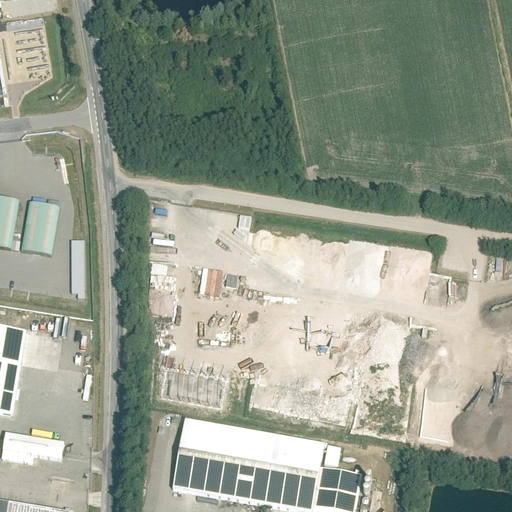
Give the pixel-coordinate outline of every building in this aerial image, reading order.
[(0,248),(14,251),(22,201),(0,197),(0,248)] [(56,257),(63,207),(32,203),(25,253),(56,257)] [(241,229),(252,231),(254,219),(243,217),(241,229)] [(74,242),(74,296),(81,296),(81,300),(88,300),(88,242),(74,242)] [(0,326),(0,415),(14,418),(28,331),(0,326)] [(324,447),(187,422),(174,492),(288,511),(312,511),(320,471),(324,447)] [(33,467),(34,459),(62,463),(65,443),(7,433),(2,463),(33,467)] [(356,511),(362,478),(320,471),(312,511),(356,511)] [(63,511),(0,501),(0,511),(63,511)]
